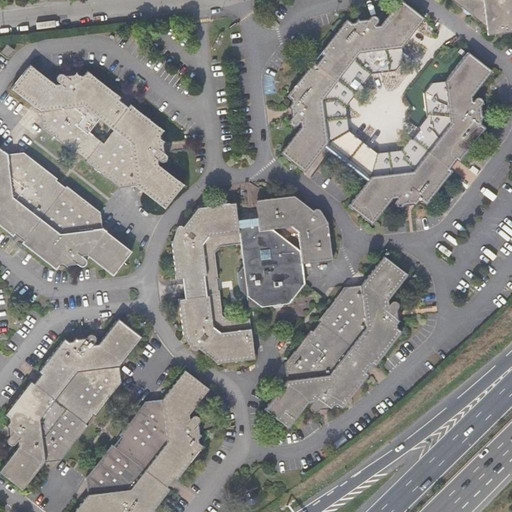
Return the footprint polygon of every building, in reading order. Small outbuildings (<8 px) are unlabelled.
[(439,87),(433,83),(432,82),(424,93),(427,117),(417,129),(419,131),(412,140),(410,138),(401,150),(378,155),(349,133),(346,108),(351,101),(354,96),(353,95),(360,86),(362,87),(371,75),(395,71),(403,61),(403,60),(395,55),(401,47),(424,18),(399,0),(398,0),(379,25),(376,26),(377,23),(378,20),(377,18),(375,16),(373,16),(371,17),(365,25),(357,19),(352,25),(345,20),(322,51),(322,58),(316,66),(310,66),(287,97),(293,102),(288,108),(296,113),(291,120),(290,122),(291,124),(292,126),(295,127),(297,126),(300,122),(300,127),(280,154),(304,172),(322,149),(366,182),(347,206),(372,225),(391,199),(397,199),(395,201),(395,204),(397,206),(399,207),(402,206),(408,199),(415,205),(419,200),(426,205),(442,184),(452,171),(448,167),(454,158),(459,162),(485,127),(479,122),(484,116),(476,110),(482,103),(483,101),(482,98),(480,97),(478,96),(476,97),(473,100),(472,94),(492,69),(467,51),(443,81),(439,87)] [(511,0),(449,0),(461,8),(461,11),(468,16),(472,16),(487,27),(488,35),(511,31),(511,0)] [(7,44),(0,53),(8,59),(15,50),(7,44)] [(74,73),(72,75),(69,80),(66,78),(63,76),(61,75),(58,75),(57,76),(56,77),(55,77),(55,80),(57,82),(59,84),(54,85),(45,78),(39,73),(28,65),(9,89),(39,110),(41,129),(76,156),(77,153),(86,160),(84,162),(118,189),(133,185),(164,209),(183,185),(161,168),(158,166),(157,160),(160,162),(162,163),(164,163),(166,161),(167,158),(165,156),(158,150),(164,142),(158,137),(163,131),(132,107),(126,107),(125,109),(117,102),(118,101),(118,96),(116,94),(89,73),(86,71),(84,74),(81,78),(77,75),(74,73)] [(7,154),(0,148),(0,226),(12,236),(16,235),(17,234),(18,232),(27,238),(26,240),(26,246),(57,269),(61,264),(68,268),(73,260),(81,266),(83,266),(86,266),(87,265),(88,263),(88,260),(87,259),(84,257),(89,256),(114,276),(133,252),(101,228),(101,212),(67,186),(65,188),(57,181),(59,179),(23,152),(7,154)] [(259,232),(275,230),(288,228),(298,235),(300,249),(302,266),(303,266),(302,265),(333,261),(327,222),(323,223),(319,220),(321,217),(322,215),(322,213),(320,212),(319,211),(317,210),(315,211),(314,212),(312,214),(307,211),(308,210),(293,196),(255,201),(256,206),(259,232)] [(236,209),(235,204),(196,210),(188,225),(189,226),(185,231),(182,229),(179,228),(177,229),(175,231),(175,234),(176,236),(179,238),(176,243),(171,243),(176,282),(183,281),(185,301),(179,302),(184,340),(189,339),(194,343),(192,346),(192,349),(194,351),(196,352),(199,351),(201,348),(206,351),(205,353),(217,366),(256,361),(251,320),(230,322),(223,317),(220,292),(218,292),(217,280),(218,280),(215,255),(220,249),(241,246),(236,209)] [(253,204),(239,205),(236,209),(241,246),(243,267),(238,274),(240,292),(248,297),(249,310),(272,307),(275,310),(283,309),(285,305),(290,304),(305,286),(303,266),(302,266),(300,249),(275,230),(259,232),(256,206),(253,204)] [(388,301),(408,275),(384,257),(354,296),(344,288),(318,322),(320,324),(313,333),(311,331),(284,365),(284,366),(294,372),(263,411),(289,431),(308,405),(313,404),(312,407),(311,410),(313,413),(315,414),(318,413),(320,411),(325,406),(332,411),(336,405),(343,410),(367,379),(366,373),(365,372),(371,364),(373,366),(377,366),(402,333),(396,328),(400,322),(393,317),(398,310),(399,309),(400,307),(400,305),(398,303),(397,302),(395,302),(393,303),(392,304),(389,307),(388,301)] [(87,427),(92,420),(95,421),(121,387),(111,379),(141,340),(117,322),(98,348),(93,348),(95,345),(95,342),(94,341),(92,339),(90,339),(88,340),(82,347),(74,342),(70,347),(64,342),(38,376),(39,380),(33,387),(87,427)] [(97,487),(76,511),(154,511),(167,496),(169,492),(169,490),(169,487),(167,485),(173,478),(174,478),(177,478),(179,478),(181,477),(204,447),(198,442),(203,435),(196,429),(201,423),(201,421),(200,419),(199,418),(197,417),(195,417),(194,418),(192,420),(191,415),(211,389),(187,371),(157,409),(147,402),(121,436),(123,438),(116,447),(114,445),(88,479),(97,487)] [(33,387),(31,386),(5,419),(10,421),(10,425),(8,428),(9,430),(10,439),(8,443),(7,446),(8,449),(11,449),(14,449),(18,445),(19,450),(0,473),(0,476),(22,494),(46,465),(63,462),(84,433),(89,428),(87,427),(33,387)] [(257,498),(256,495),(255,494),(253,492),(251,492),(249,492),(247,492),(245,494),(244,495),(243,497),(243,500),(244,502),(245,503),(247,505),(249,505),(251,505),(253,505),(255,504),(256,502),(257,500),(257,498)]
